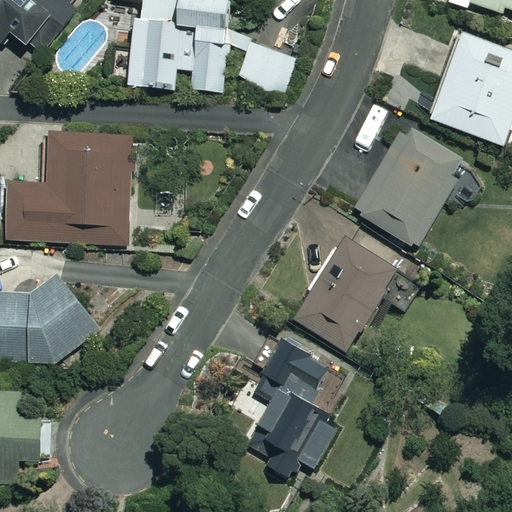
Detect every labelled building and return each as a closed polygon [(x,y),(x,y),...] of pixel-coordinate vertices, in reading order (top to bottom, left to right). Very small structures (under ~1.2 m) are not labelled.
[(0,0),(0,45),(15,29),(44,55),(81,13),(70,3),(72,0),(0,0)] [(298,57),(232,27),(234,0),(148,0),(147,18),(140,17),(136,53),(116,51),(113,82),(178,88),(180,68),(197,70),(195,88),(286,101),(298,57)] [(511,0),(462,0),(511,14),(511,0)] [(430,122),(504,150),(507,141),(511,142),(511,55),(461,37),(430,122)] [(462,163),(404,129),(355,214),(413,247),(462,163)] [(135,135),(55,131),(53,183),(13,182),(10,239),(130,244),(135,135)] [(396,273),(342,243),(296,323),(350,354),(396,273)] [(0,359),(75,363),(75,351),(105,330),(67,275),(37,292),(0,289),(0,359)] [(302,464),(319,473),(343,430),(338,427),(344,415),(322,403),(342,366),(271,328),(250,368),(266,377),(254,400),(262,404),(248,430),(257,435),(245,457),(262,466),(258,473),(288,489),(302,464)] [(25,390),(0,388),(0,481),(21,483),(22,459),(41,460),(43,416),(24,415),(25,390)]
